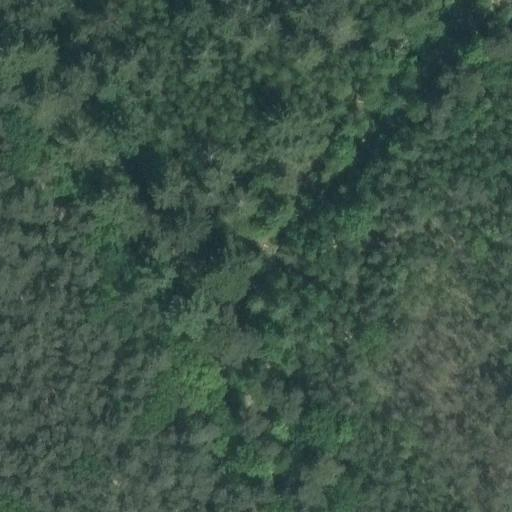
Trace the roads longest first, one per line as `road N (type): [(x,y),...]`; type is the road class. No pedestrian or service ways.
road 1 (track): [(0,131),(169,368)]
road 2 (track): [(169,368),(251,511)]
